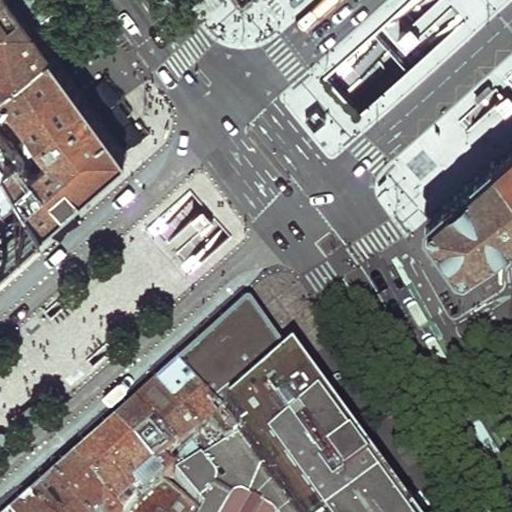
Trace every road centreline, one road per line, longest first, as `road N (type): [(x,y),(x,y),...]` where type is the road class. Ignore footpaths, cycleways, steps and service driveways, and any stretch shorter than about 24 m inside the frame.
road 1 (residential): [(0,482),(288,225)]
road 2 (primary): [(288,225),(493,511)]
road 3 (residential): [(210,124),(0,316)]
road 4 (primary): [(329,188),(511,21)]
road 5 (primary): [(439,345),(329,188)]
road 6 (primary): [(122,0),(210,124)]
road 7 (primary): [(351,0),(238,91)]
road 8 (primary): [(511,466),(439,345)]
road 9 (primary): [(329,188),(238,91)]
road 10 (primary): [(210,124),(288,225)]
